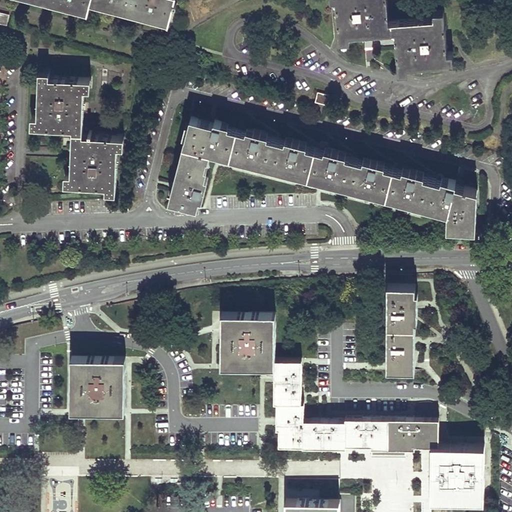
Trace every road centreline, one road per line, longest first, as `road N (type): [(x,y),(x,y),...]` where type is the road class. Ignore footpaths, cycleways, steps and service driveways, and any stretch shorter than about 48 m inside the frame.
road 1 (tertiary): [(268,264),(146,278),(0,314)]
road 2 (tertiary): [(417,258),(314,255),(268,264)]
road 3 (tertiary): [(268,264),(345,268),(417,258)]
road 4 (residential): [(470,257),(511,373)]
